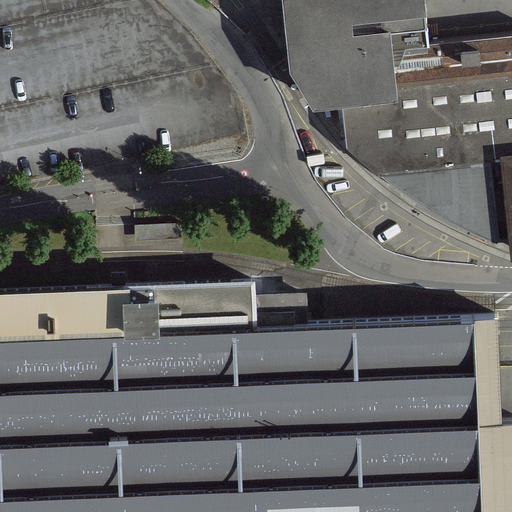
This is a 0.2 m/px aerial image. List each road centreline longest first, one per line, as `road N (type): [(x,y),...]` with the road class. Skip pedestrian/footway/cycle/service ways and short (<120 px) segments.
road 1 (unclassified): [(285,166),(0,207)]
road 2 (residential): [(285,166),(343,239),(392,268),(511,278)]
road 3 (unknown): [(0,149),(200,116)]
road 4 (residential): [(179,0),(242,67),(285,166)]
road 5 (unknown): [(0,71),(129,43)]
